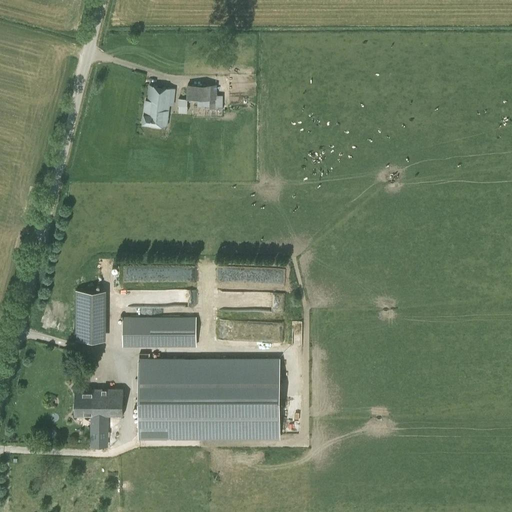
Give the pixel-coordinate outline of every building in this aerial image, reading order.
[(188,98),(178,98),(178,105),(187,105),(188,105),(188,99),(197,99),(197,105),(209,105),(209,108),(222,108),(222,97),(216,97),(216,84),(188,84),(188,98)] [(143,123),(166,126),(171,88),(149,85),(148,100),(146,100),(143,123)] [(102,289),(76,289),(75,339),(101,339),(102,289)] [(123,345),(150,345),(196,345),(196,317),(123,317),(123,345)] [(277,435),(277,360),(139,359),(139,434),(277,435)] [(92,445),(107,445),(107,415),(123,415),(123,389),(75,388),(75,415),(92,415),(92,445)]
